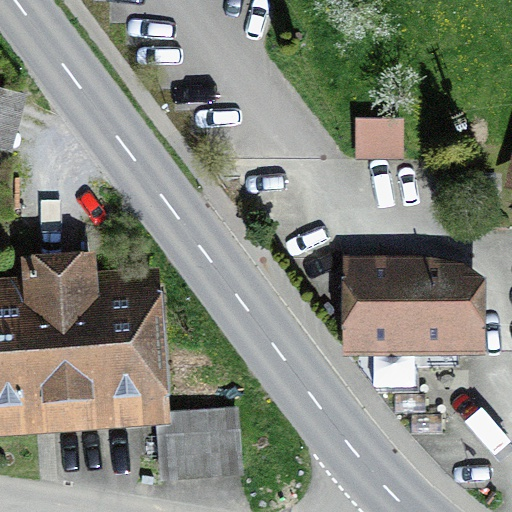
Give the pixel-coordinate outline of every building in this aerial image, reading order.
[(0,92),(0,150),(10,154),(25,99),(0,92)] [(400,125),(359,125),(359,155),(400,155),(400,125)] [(151,303),(91,307),(88,264),(28,268),(31,311),(0,313),(0,406),(158,396),(151,303)] [(447,269),(358,270),(359,345),(470,344),(470,292),(447,269)] [(236,416),(159,421),(163,472),(239,467),(236,416)]
